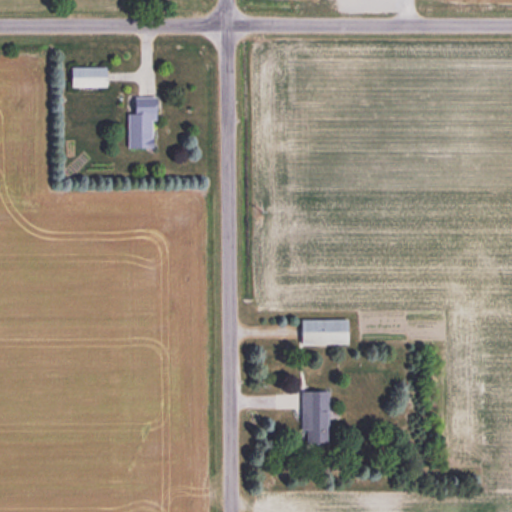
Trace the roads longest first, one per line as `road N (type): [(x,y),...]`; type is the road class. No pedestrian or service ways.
road 1 (residential): [(232,511),(228,0)]
road 2 (residential): [(511,25),(0,26)]
